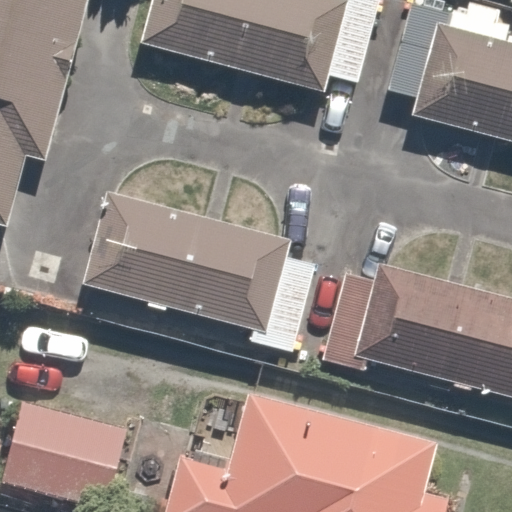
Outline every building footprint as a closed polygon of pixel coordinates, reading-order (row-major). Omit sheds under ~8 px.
[(70,0),(0,0),(0,181),(10,148),(27,153),(70,0)] [(136,0),(129,30),(313,81),(317,67),(354,77),(374,0),(136,0)] [(476,0),(399,0),(373,85),(404,95),(400,107),(511,141),(511,31),(501,28),(507,9),(476,0)] [(271,232),(94,186),(70,277),(242,322),(237,342),(282,354),(307,257),(267,246),(271,232)] [(511,292),(333,252),(313,342),(309,357),(359,368),(362,354),(511,387),(511,292)] [(420,431),(228,380),(209,452),(169,441),(150,511),(430,511),(437,485),(408,478),(420,431)] [(119,422),(11,394),(0,435),(0,477),(98,502),(119,422)]
